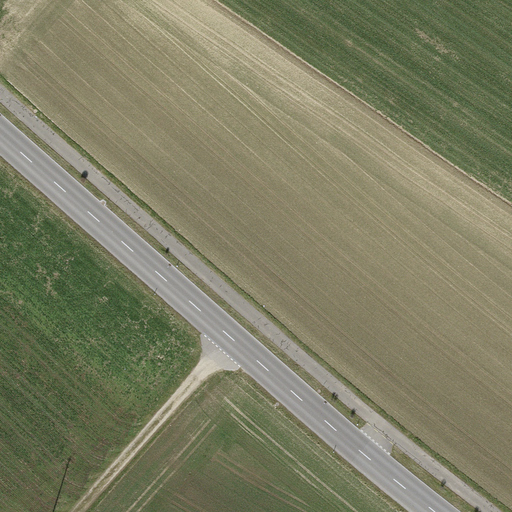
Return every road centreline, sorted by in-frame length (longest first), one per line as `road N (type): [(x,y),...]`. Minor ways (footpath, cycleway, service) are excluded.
road 1 (tertiary): [(445,511),(238,345),(0,133)]
road 2 (track): [(89,511),(238,345)]
